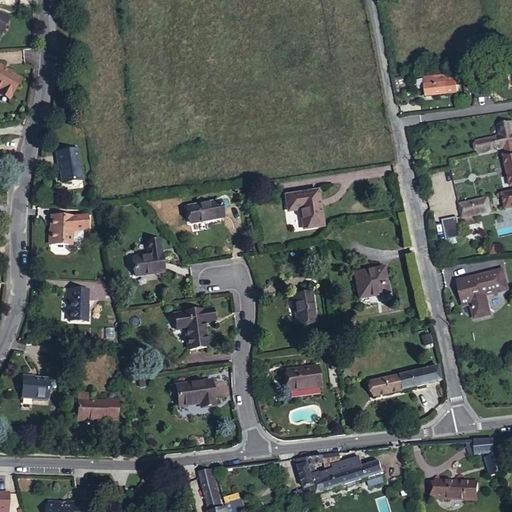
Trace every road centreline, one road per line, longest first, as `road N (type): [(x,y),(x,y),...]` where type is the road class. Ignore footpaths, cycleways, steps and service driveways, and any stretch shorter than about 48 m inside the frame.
road 1 (residential): [(371,0),(462,427)]
road 2 (residential): [(0,350),(17,291),(38,0)]
road 3 (residential): [(0,461),(258,450)]
road 4 (residential): [(258,450),(462,427)]
road 5 (residential): [(258,450),(239,386),(243,286),(239,273),(219,276)]
